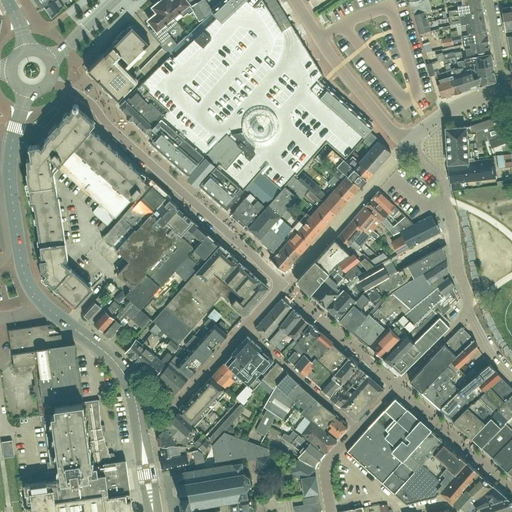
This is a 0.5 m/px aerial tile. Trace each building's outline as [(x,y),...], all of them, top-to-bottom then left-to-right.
[(50,0),(43,6),(51,18),(64,4),(63,3),(66,0),(50,0)] [(149,75),(147,77),(141,83),(134,90),(119,105),(125,112),(126,115),(129,119),(132,119),(133,119),(146,132),(152,139),(150,141),(149,141),(187,174),(204,154),(205,155),(212,148),(226,135),(242,149),(226,166),(225,167),(219,162),(198,184),(226,209),(227,208),(226,208),(244,188),(249,193),(231,213),(232,213),(245,225),(267,200),(269,201),(280,189),(281,189),(282,187),(295,173),(296,175),(315,153),(326,141),(345,158),(364,136),(372,127),(318,80),(322,76),(323,76),(321,72),(291,25),(275,0),(223,0),(167,53),(169,55),(149,75)] [(166,22),(172,17),(158,0),(157,0),(154,3),(154,6),(153,7),(149,10),(152,13),(150,15),(152,17),(148,20),(154,27),(154,28),(156,30),(157,29),(162,35),(166,32),(165,30),(169,26),(166,22)] [(158,0),(172,17),(179,11),(182,16),(187,11),(188,13),(192,10),(199,21),(206,17),(211,11),(204,0),(200,0),(189,7),(187,4),(189,3),(187,1),(186,1),(185,0),(158,0)] [(425,12),(421,0),(409,2),(409,4),(413,15),(425,12)] [(482,10),(480,0),(462,4),(463,8),(448,10),(449,17),(482,10)] [(504,19),(511,17),(511,5),(501,8),(504,19)] [(484,20),(482,10),(449,17),(450,22),(465,19),(465,23),(460,24),(460,25),(465,24),(484,20)] [(430,30),(425,12),(413,15),(418,34),(430,30)] [(462,34),(485,30),(484,20),(465,24),(460,25),(462,34)] [(149,42),(132,25),(131,26),(129,26),(126,28),(126,30),(116,40),(114,40),(112,42),(112,44),(111,45),(108,48),(107,47),(105,47),(103,49),(103,50),(105,52),(98,58),(88,68),(94,74),(93,75),(118,100),(135,82),(122,69),(149,42)] [(487,40),(485,30),(462,34),(463,41),(464,45),(469,44),(487,40)] [(461,41),(460,35),(451,37),(441,39),(443,47),(454,45),(453,43),(461,41)] [(489,50),(487,40),(469,44),(470,47),(465,48),(466,54),(489,50)] [(169,55),(167,53),(161,48),(139,70),(147,77),(149,75),(169,55)] [(462,56),(461,51),(455,53),(453,51),(441,55),(443,60),(447,59),(456,56),(456,57),(462,56)] [(473,62),(474,66),(492,64),(490,53),(463,58),(464,64),(473,62)] [(465,90),(480,85),(474,66),(473,62),(475,73),(472,74),(470,69),(460,72),(465,90)] [(429,63),(425,64),(429,76),(434,74),(430,63),(429,63)] [(446,70),(453,94),(465,90),(460,72),(459,68),(455,70),(454,67),(450,69),(448,63),(444,64),(446,70)] [(492,64),(474,66),(480,85),(485,83),(495,80),(492,64)] [(441,97),(453,94),(446,70),(441,72),(434,74),(441,97)] [(94,122),(75,105),(44,140),(41,140),(38,144),(31,146),(29,148),(31,163),(26,164),(27,171),(26,171),(30,197),(29,198),(29,204),(33,203),(42,259),(39,259),(41,269),(45,273),(42,276),(75,306),(92,287),(62,260),(66,259),(67,257),(58,198),(57,198),(53,172),(54,169),(54,165),(55,164),(99,204),(92,212),(107,225),(114,217),(115,217),(132,197),(138,191),(140,193),(148,183),(148,181),(144,177),(89,128),(94,122)] [(447,163),(473,161),(472,142),(475,141),(475,147),(478,147),(478,154),(484,153),(482,138),(487,137),(490,147),(509,141),(506,134),(508,133),(507,128),(505,129),(504,127),(506,126),(504,121),(502,122),(500,114),(465,126),(444,128),(447,163)] [(362,141),(371,148),(384,159),(390,152),(377,141),(378,140),(370,133),(362,141)] [(239,148),(227,138),(202,162),(201,161),(189,175),(198,182),(218,159),(225,164),(239,148)] [(320,153),(324,157),(329,151),(325,147),(320,153)] [(359,161),(372,172),(384,159),(371,148),(359,161)] [(329,161),(324,157),(320,153),(315,159),(324,167),(329,161)] [(359,186),(365,179),(353,168),(346,162),(336,154),(330,161),(338,167),(359,186)] [(503,155),(505,167),(511,165),(511,154),(503,155)] [(346,162),(353,168),(365,179),(372,172),(359,161),(352,155),(346,162)] [(473,161),(447,163),(447,164),(450,190),(451,190),(450,188),(460,187),(459,182),(496,178),(493,158),(473,161)] [(332,174),(333,175),(353,193),(359,186),(338,167),(332,174)] [(329,195),(341,206),(348,199),(327,182),(316,172),(314,175),(326,186),(327,185),(333,190),(329,195)] [(336,213),(341,206),(329,195),(326,198),(317,190),(319,188),(307,177),(303,173),(301,174),(297,179),(305,186),(323,201),(336,213)] [(327,182),(348,199),(353,193),(333,175),(327,182)] [(316,209),(329,220),(336,213),(323,201),(305,186),(293,176),(286,184),(301,198),(304,195),(314,204),(315,202),(319,206),(316,209)] [(161,286),(146,273),(131,259),(178,208),(177,207),(168,199),(167,199),(166,198),(165,196),(153,186),(152,185),(151,186),(148,190),(145,193),(141,197),(140,198),(139,196),(120,217),(121,217),(117,221),(116,222),(113,226),(102,237),(104,238),(107,240),(106,240),(108,242),(108,241),(111,244),(112,245),(115,248),(129,261),(117,274),(131,288),(125,295),(140,308),(159,286),(160,287),(161,286)] [(259,238),(260,238),(285,208),(296,196),(284,185),(281,189),(267,205),(248,227),(247,228),(248,228),(259,237),(259,238)] [(392,217),(399,210),(378,191),(371,198),(388,213),(392,217)] [(371,198),(364,206),(380,221),(381,221),(388,213),(371,198)] [(375,227),(380,221),(364,206),(358,213),(370,225),(371,224),(375,227)] [(146,273),(180,235),(193,221),(193,220),(189,217),(188,217),(182,212),(182,211),(178,208),(131,259),(146,273)] [(285,208),(260,238),(265,243),(266,242),(268,244),(267,246),(272,251),(284,237),(285,235),(285,234),(298,219),(285,208)] [(316,209),(311,215),(324,226),(329,220),(316,209)] [(370,225),(358,213),(352,220),(362,229),(368,234),(370,236),(370,235),(374,239),(377,235),(371,231),(375,227),(371,224),(370,225)] [(324,226),(311,215),(305,222),(318,233),(324,226)] [(401,235),(390,242),(398,255),(408,248),(411,246),(440,232),(431,215),(413,224),(399,231),(401,235)] [(404,216),(396,223),(400,229),(412,223),(404,216)] [(358,250),(370,236),(368,234),(362,229),(352,220),(338,236),(348,245),(358,250)] [(193,221),(180,235),(195,249),(208,234),(193,221)] [(305,222),(296,231),(309,243),(318,233),(305,222)] [(396,223),(388,230),(392,235),(399,231),(413,224),(412,223),(400,229),(396,223)] [(309,243),(296,231),(287,242),(299,253),(309,243)] [(208,234),(195,249),(175,271),(184,280),(198,265),(197,263),(203,257),(204,258),(218,243),(213,239),(208,234)] [(175,271),(195,249),(180,235),(146,273),(161,286),(175,271)] [(332,267),(336,263),(349,253),(334,239),(327,246),(315,260),(298,278),(298,282),(310,293),(332,267)] [(286,268),(299,253),(287,242),(271,259),(270,260),(276,265),(277,263),(278,264),(278,266),(282,269),(282,270),(283,271),(284,270),(286,268)] [(264,283),(220,244),(152,321),(160,329),(177,344),(221,295),(244,315),(267,289),(266,288),(266,289),(262,286),(264,283)] [(397,271),(382,280),(389,292),(381,297),(378,300),(379,301),(442,259),(439,247),(397,271)] [(317,300),(318,300),(331,286),(332,288),(356,266),(356,265),(348,271),(342,277),(339,274),(343,270),(344,271),(359,260),(353,253),(348,257),(339,264),(334,269),(332,267),(310,293),(311,294),(318,300),(317,300)] [(378,300),(352,331),(352,332),(353,331),(367,345),(386,324),(388,326),(434,288),(430,284),(447,272),(445,257),(442,259),(379,301),(378,300)] [(325,306),(338,319),(365,289),(382,280),(397,271),(390,258),(362,273),(356,276),(342,288),(325,306)] [(365,258),(360,262),(367,270),(373,265),(365,258)] [(319,301),(325,306),(342,288),(356,276),(362,273),(362,272),(361,273),(356,266),(332,288),(331,286),(318,300),(318,301),(319,301)] [(381,357),(452,288),(452,287),(454,285),(447,277),(437,286),(434,288),(388,326),(386,324),(367,345),(368,345),(369,345),(368,346),(369,346),(370,345),(382,356),(381,357)] [(365,289),(338,319),(340,321),(352,331),(378,300),(381,297),(389,292),(382,280),(365,289)] [(109,290),(106,287),(82,313),(85,316),(84,316),(88,319),(90,320),(100,308),(97,304),(109,290)] [(452,288),(381,357),(400,374),(406,368),(411,363),(412,363),(411,362),(416,358),(417,357),(422,353),(449,326),(440,317),(458,300),(452,288)] [(125,296),(119,292),(114,298),(119,302),(125,296)] [(254,328),(266,338),(276,327),(275,325),(291,307),(281,298),(254,328)] [(103,331),(114,319),(110,316),(119,306),(114,301),(94,323),(103,331)] [(114,319),(103,331),(106,333),(105,334),(108,337),(109,336),(110,337),(121,325),(119,323),(126,314),(132,320),(140,310),(130,301),(114,319)] [(266,338),(274,346),(300,315),(300,314),(293,308),(291,307),(275,325),(276,327),(266,338)] [(145,315),(141,311),(133,319),(138,323),(145,315)] [(300,315),(274,346),(281,352),(289,342),(290,343),(308,322),(306,320),(304,317),(304,318),(301,315),(300,315)] [(209,329),(221,340),(226,334),(208,318),(203,324),(209,329)] [(281,352),(294,364),(320,332),(319,332),(319,331),(316,329),(314,330),(313,328),(313,326),(311,324),(310,323),(309,323),(309,322),(308,322),(290,343),(289,342),(281,352)] [(131,511),(129,492),(108,495),(107,492),(110,491),(117,490),(117,491),(129,489),(129,488),(128,479),(126,471),(125,461),(112,463),(112,461),(106,463),(103,456),(109,454),(105,445),(103,436),(101,426),(99,415),(99,407),(98,399),(82,402),(74,344),(62,345),(60,335),(61,335),(61,334),(49,335),(47,324),(30,326),(9,329),(8,329),(10,344),(13,364),(13,370),(32,367),(32,362),(38,361),(39,371),(39,372),(41,383),(40,383),(41,383),(43,394),(42,394),(43,394),(44,405),(44,406),(45,413),(45,414),(39,414),(39,415),(40,415),(41,420),(44,420),(51,467),(48,468),(48,472),(45,472),(46,479),(44,481),(24,484),(27,511),(131,511)] [(157,333),(160,330),(155,325),(150,330),(155,335),(156,333),(157,333)] [(409,381),(420,392),(455,356),(472,338),(461,327),(444,344),(409,381)] [(205,334),(217,345),(221,340),(209,329),(205,334)] [(320,332),(294,364),(305,374),(331,342),(330,341),(326,346),(318,338),(322,334),(320,332)] [(134,360),(155,336),(151,333),(142,344),(135,339),(124,352),(134,360)] [(155,336),(134,360),(144,368),(155,355),(148,350),(160,337),(156,334),(155,336)] [(189,340),(207,356),(212,350),(200,340),(194,334),(189,340)] [(200,340),(212,350),(217,345),(205,334),(200,340)] [(249,384),(248,384),(258,373),(260,374),(273,360),(262,351),(261,352),(259,350),(260,348),(246,336),(231,354),(224,362),(239,377),(248,385),(249,384)] [(478,348),(472,338),(455,356),(420,392),(421,393),(423,391),(439,406),(438,407),(439,408),(440,407),(446,413),(461,397),(494,369),(488,364),(469,379),(457,367),(478,348)] [(178,347),(170,340),(165,346),(174,353),(178,347)] [(202,361),(207,356),(189,340),(184,345),(191,350),(190,350),(202,361)] [(305,374),(321,388),(348,357),(347,357),(347,356),(342,352),(338,353),(336,351),(337,348),(332,343),(331,342),(305,374)] [(186,356),(198,366),(202,361),(190,350),(186,356)] [(155,355),(144,368),(153,376),(164,364),(171,355),(167,352),(161,360),(155,355)] [(188,377),(193,372),(181,361),(175,355),(170,361),(188,377)] [(193,372),(198,366),(186,356),(181,361),(193,372)] [(348,357),(321,388),(329,396),(331,397),(357,365),(356,366),(349,359),(349,358),(348,357)] [(239,377),(224,362),(219,368),(219,367),(217,369),(217,370),(211,376),(221,385),(229,375),(235,381),(239,377)] [(272,387),(275,383),(286,372),(276,363),(262,379),(272,387)] [(156,379),(165,387),(179,372),(169,364),(156,379)] [(357,365),(331,397),(340,405),(367,374),(366,373),(366,374),(357,366),(358,366),(357,365)] [(452,420),(466,406),(484,391),(499,376),(494,369),(461,397),(446,413),(452,419),(452,420)] [(187,379),(179,372),(165,387),(173,393),(187,379)] [(275,383),(276,384),(287,395),(298,383),(287,373),(286,372),(275,383)] [(368,375),(367,374),(340,405),(356,419),(383,388),(382,388),(379,385),(378,384),(377,386),(374,383),(375,381),(371,378),(367,375),(368,375)] [(511,388),(499,376),(484,391),(466,406),(452,420),(470,436),(491,414),(495,410),(511,392),(511,388)] [(226,392),(210,377),(178,412),(194,426),(226,392)] [(275,414),(284,420),(307,392),(298,383),(287,395),(276,384),(263,406),(267,409),(255,430),(264,435),(275,414)] [(311,441),(325,452),(336,439),(323,429),(309,418),(321,403),(320,403),(308,392),(307,392),(284,420),(301,432),(311,440),(311,441)] [(491,414),(470,436),(471,437),(471,436),(480,445),(481,445),(481,446),(511,416),(511,392),(495,410),(491,414)] [(346,451),(382,483),(400,461),(429,429),(429,428),(395,397),(367,428),(346,451)] [(213,443),(215,440),(223,432),(230,425),(239,414),(244,406),(241,403),(208,439),(213,443)] [(323,429),(335,414),(321,403),(309,418),(323,429)] [(177,413),(170,421),(185,434),(187,432),(192,437),(196,432),(192,427),(177,413)] [(335,414),(323,429),(336,439),(347,427),(347,424),(346,424),(335,414)] [(492,456),(511,437),(511,416),(481,446),(492,456)] [(164,427),(179,441),(183,444),(185,444),(192,437),(187,432),(185,434),(170,421),(164,427)] [(179,441),(164,427),(157,436),(156,436),(158,445),(178,442),(179,441)] [(382,483),(394,494),(413,471),(443,441),(437,436),(436,438),(435,437),(434,436),(430,430),(429,429),(400,461),(382,483)] [(319,459),(325,452),(311,441),(309,443),(307,442),(307,440),(302,436),(301,437),(292,431),(289,436),(319,459)] [(224,432),(212,444),(215,462),(223,460),(222,458),(229,457),(229,459),(255,455),(258,470),(271,467),(268,448),(232,434),(224,432)] [(317,461),(319,459),(289,436),(284,433),(281,437),(290,443),(301,452),(298,456),(299,458),(315,466),(316,463),(317,461)] [(212,446),(201,435),(194,443),(202,451),(204,449),(208,453),(212,446)] [(511,437),(492,456),(499,463),(511,450),(511,437)] [(11,440),(1,441),(4,457),(14,455),(12,440),(11,440)] [(413,471),(425,482),(454,451),(443,441),(413,471)] [(161,457),(186,452),(184,447),(171,445),(160,447),(161,457)] [(511,450),(499,463),(506,470),(511,463),(511,450)] [(454,451),(425,482),(438,493),(439,491),(440,492),(466,462),(466,461),(465,461),(462,458),(461,457),(459,456),(459,455),(455,452),(454,451)] [(186,452),(161,457),(160,457),(161,469),(188,463),(186,452)] [(203,455),(194,457),(195,463),(204,461),(203,455)] [(177,473),(174,477),(175,481),(177,482),(176,484),(176,486),(177,487),(178,487),(181,508),(189,507),(190,508),(188,509),(190,510),(191,509),(199,507),(200,509),(201,509),(201,507),(209,506),(209,507),(210,507),(210,505),(218,504),(219,506),(220,506),(220,504),(228,502),(228,504),(229,504),(229,502),(230,502),(231,508),(238,507),(239,511),(245,511),(253,511),(250,497),(247,498),(246,490),(247,490),(246,488),(249,484),(251,484),(251,483),(250,476),(249,474),(248,475),(243,472),(243,470),(242,470),(241,463),(242,461),(241,461),(240,462),(233,463),(234,462),(232,462),(231,463),(230,463),(229,461),(229,459),(229,457),(222,458),(223,460),(223,462),(224,462),(224,464),(223,464),(223,463),(221,463),(222,465),(213,466),(213,464),(212,464),(212,466),(204,468),(204,466),(202,466),(203,468),(195,469),(194,467),(193,468),(193,469),(192,470),(191,467),(186,468),(186,471),(184,471),(183,470),(182,471),(183,472),(177,473)] [(313,469),(296,460),(290,472),(300,477),(303,495),(318,492),(315,475),(314,475),(313,469)] [(451,502),(452,503),(478,473),(476,471),(477,471),(476,471),(473,468),(471,466),(468,464),(468,463),(466,462),(440,492),(451,502)] [(425,482),(413,471),(394,494),(405,504),(435,497),(438,493),(425,482)] [(479,474),(478,473),(452,503),(464,511),(493,485),(479,474)] [(266,485),(261,489),(270,497),(274,494),(266,485)] [(493,485),(464,511),(463,511),(472,511),(475,508),(506,497),(506,496),(505,497),(493,485)] [(317,511),(322,511),(319,495),(302,498),(303,504),(293,506),(294,511),(317,511)] [(472,511),(498,511),(511,507),(511,501),(507,498),(506,497),(475,508),(472,511)]
